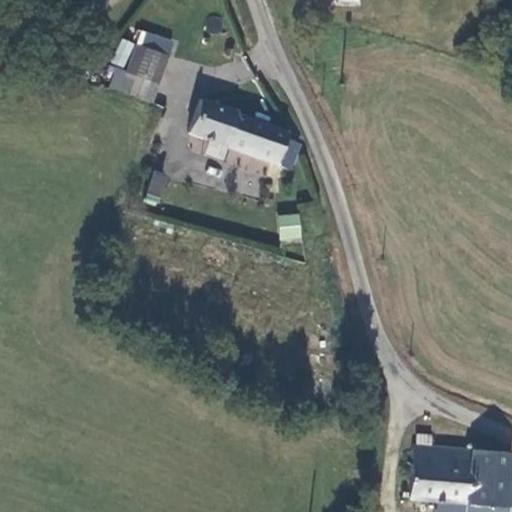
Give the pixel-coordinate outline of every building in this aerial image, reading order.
[(167,55),(134,45),(125,71),(118,68),(111,87),(151,102),(167,55)] [(288,176),(299,148),(284,142),(285,136),(235,115),(235,111),(200,98),(197,105),(185,136),(288,176)] [(158,206),(167,175),(152,170),(143,201),(158,206)] [(236,173),(237,194),(259,193),(258,173),(236,173)] [(287,240),(305,236),(305,226),(286,230),(287,240)] [(409,500),(464,506),(470,446),(417,441),(409,500)] [(511,452),(470,446),(464,506),(511,510),(511,452)]
